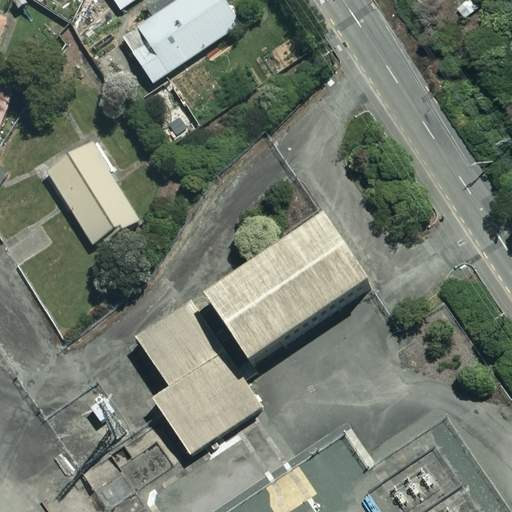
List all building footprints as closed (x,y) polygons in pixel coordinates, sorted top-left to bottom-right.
[(138,0),(113,0),(120,11),(138,0)] [(241,28),(222,0),(184,0),(123,40),(153,86),(241,28)] [(0,44),(9,21),(0,17),(0,44)] [(140,222),(93,146),(48,174),(95,250),(140,222)] [(374,298),(327,227),(216,302),(263,373),(374,298)] [(262,411),(196,314),(134,356),(161,396),(144,407),(183,464),(262,411)]
